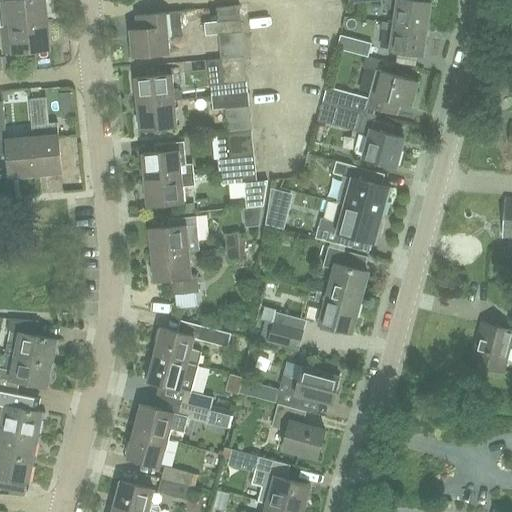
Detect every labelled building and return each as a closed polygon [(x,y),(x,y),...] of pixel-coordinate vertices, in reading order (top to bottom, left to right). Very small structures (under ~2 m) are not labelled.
[(5,0),(8,26),(47,22),(44,0),(5,0)] [(427,28),(431,2),(419,0),(396,0),(393,23),(427,28)] [(216,21),(240,18),(239,5),(215,8),(216,21)] [(132,55),(169,52),(168,38),(182,36),(180,11),(136,15),(137,28),(130,29),(132,55)] [(204,34),(241,30),(240,18),(216,21),(203,22),(204,34)] [(3,53),(11,52),(50,48),(47,22),(8,26),(9,26),(0,27),(3,53)] [(423,55),(427,28),(393,23),(383,22),(382,29),(392,31),(389,50),(423,55)] [(243,42),(241,30),(204,34),(205,35),(217,34),(218,45),(243,42)] [(368,56),(372,42),(343,34),(339,47),(368,56)] [(220,57),(244,55),(243,42),(218,45),(220,57)] [(221,70),(245,67),(244,55),(220,57),(221,70)] [(222,82),(246,80),(245,67),(221,70),(222,82)] [(411,105),(418,80),(376,69),(369,98),(328,86),(324,100),(333,102),(340,104),(349,107),(374,114),(375,108),(396,114),(399,102),(411,105)] [(173,89),(172,73),(134,77),(137,102),(182,98),(182,92),(178,89),(173,89)] [(211,96),(248,92),(246,80),(222,82),(209,83),(211,96)] [(60,93),(61,106),(73,105),(72,92),(60,93)] [(212,108),(249,105),(248,92),(211,96),(212,108)] [(32,126),(46,125),(43,97),(30,98),(32,126)] [(139,129),(177,125),(174,100),(182,100),(182,98),(137,102),(139,129)] [(349,107),(340,104),(334,125),(368,134),(362,157),(394,166),(403,136),(393,133),(395,125),(374,119),(375,114),(374,114),(349,107)] [(250,117),(249,105),(212,108),(212,109),(224,108),(225,120),(250,117)] [(226,132),(251,129),(250,117),(225,120),(226,132)] [(227,144),(253,142),(251,129),(226,132),(227,144)] [(36,174),(61,172),(58,133),(32,136),(36,174)] [(9,177),(36,174),(32,136),(6,138),(9,177)] [(144,178),(193,174),(193,166),(189,163),(186,163),(184,142),(155,145),(156,151),(142,152),(144,178)] [(229,157),(254,154),(253,142),(227,144),(229,157)] [(219,170),(255,167),(254,154),(229,157),(218,159),(219,170)] [(337,202),(382,214),(389,187),(362,180),(365,168),(336,160),(333,173),(344,176),(337,202)] [(256,180),(255,167),(219,170),(220,184),(244,181),(246,206),(263,205),(267,179),(256,180)] [(146,204),(184,201),(182,186),(191,185),(194,182),(193,174),(144,178),(146,204)] [(511,236),(511,197),(505,197),(503,236),(511,236)] [(375,241),(382,214),(337,202),(332,221),(320,218),(315,238),(344,246),(347,234),(375,241)] [(184,205),(184,213),(196,212),(195,204),(184,205)] [(152,253),(199,248),(196,215),(168,218),(167,226),(149,227),(152,253)] [(226,245),(239,244),(237,231),(225,233),(226,245)] [(227,259),(240,258),(239,244),(226,245),(227,259)] [(358,302),(367,270),(345,264),(348,252),(328,246),(323,265),(334,268),(327,294),(358,302)] [(191,274),(189,250),(199,249),(199,248),(152,253),(154,279),(170,277),(171,292),(198,290),(197,274),(191,274)] [(358,302),(327,294),(317,291),(314,302),(324,305),(320,323),(321,323),(319,329),(339,335),(341,329),(350,331),(358,302)] [(275,311),(272,322),(267,340),(267,341),(298,350),(303,331),(306,319),(275,311)] [(51,362),(56,338),(35,334),(38,320),(9,318),(7,329),(20,331),(17,345),(7,344),(6,354),(15,356),(15,354),(51,362)] [(511,328),(482,321),(479,334),(482,335),(475,361),(503,369),(510,344),(511,344),(511,328)] [(199,364),(203,351),(191,347),(194,335),(161,326),(154,352),(199,364)] [(228,346),(231,333),(202,326),(199,339),(228,346)] [(185,389),(182,401),(211,409),(215,396),(192,390),(199,364),(154,352),(151,364),(148,363),(144,378),(185,389)] [(0,377),(10,379),(11,377),(47,384),(47,383),(51,380),(52,374),(50,369),(51,362),(15,354),(15,356),(12,370),(0,367),(0,377)] [(333,373),(336,373),(338,364),(324,361),(322,370),(333,373)] [(332,401),(339,374),(336,373),(333,373),(322,370),(303,365),(299,379),(283,375),(276,402),(278,402),(300,409),(304,394),(332,401)] [(208,421),(211,409),(182,401),(179,413),(141,403),(134,429),(166,438),(169,426),(184,430),(188,416),(208,421)] [(317,456),(324,428),(299,422),(303,409),(300,409),(278,402),(272,426),(287,430),(283,447),(317,456)] [(37,434),(42,410),(5,403),(2,418),(0,417),(0,426),(0,427),(37,434)] [(0,450),(32,457),(37,434),(0,427),(0,428),(0,450)] [(159,465),(166,438),(134,429),(126,456),(159,465)] [(223,456),(230,458),(233,448),(225,446),(223,456)] [(0,489),(9,491),(12,477),(28,480),(32,457),(0,450),(0,489)] [(259,499),(267,501),(302,511),(310,483),(281,475),(285,462),(259,455),(251,482),(262,485),(259,499)] [(190,485),(193,473),(165,465),(161,477),(190,485)] [(186,498),(190,485),(161,477),(158,490),(186,498)] [(121,479),(114,506),(136,511),(160,511),(162,509),(159,505),(149,502),(153,488),(121,479)] [(301,511),(302,511),(267,501),(264,511),(248,511),(243,511),(301,511)]
